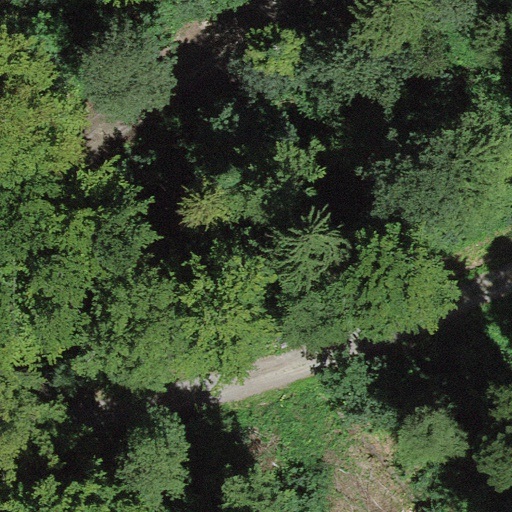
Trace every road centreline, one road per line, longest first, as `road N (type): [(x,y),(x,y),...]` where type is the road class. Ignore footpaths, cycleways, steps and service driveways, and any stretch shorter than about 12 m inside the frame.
road 1 (track): [(511,286),(403,334),(0,441)]
road 2 (track): [(255,0),(0,207)]
